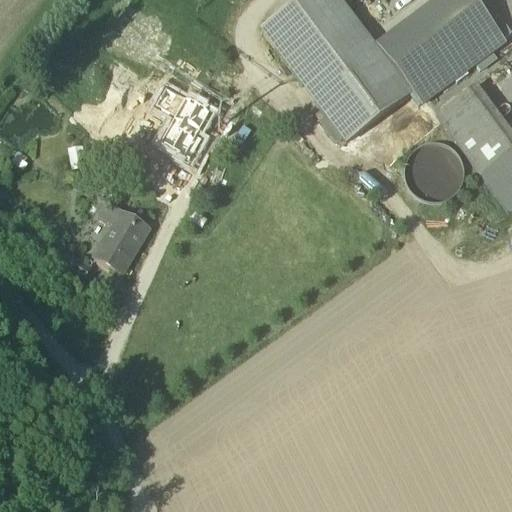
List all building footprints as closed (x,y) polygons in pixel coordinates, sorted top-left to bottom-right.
[(307,0),(260,36),(345,147),(408,99),(342,11),(333,0),(307,0)] [(333,0),(342,11),(351,4),(351,3),(349,4),(346,0),(333,0)] [(490,56),(503,46),(501,43),(476,11),(467,0),(455,0),(379,58),(420,110),(473,69),(490,56)] [(485,3),(476,11),(501,43),(510,36),(485,3)] [(496,65),(490,56),(473,69),(479,78),(496,65)] [(171,118),(154,148),(187,167),(202,141),(196,138),(210,112),(161,85),(149,106),(171,118)] [(435,120),(480,181),(511,156),(511,142),(474,91),(435,120)] [(136,139),(127,154),(158,172),(167,156),(136,139)] [(446,153),(433,150),(420,153),(409,161),(404,173),(403,186),(409,198),(420,207),(433,210),(446,207),(456,199),(462,187),(462,173),(457,161),(446,153)] [(511,158),(480,182),(507,217),(511,213),(511,158)] [(92,265),(120,281),(148,234),(120,218),(92,265)] [(56,270),(83,285),(90,273),(63,257),(56,270)]
